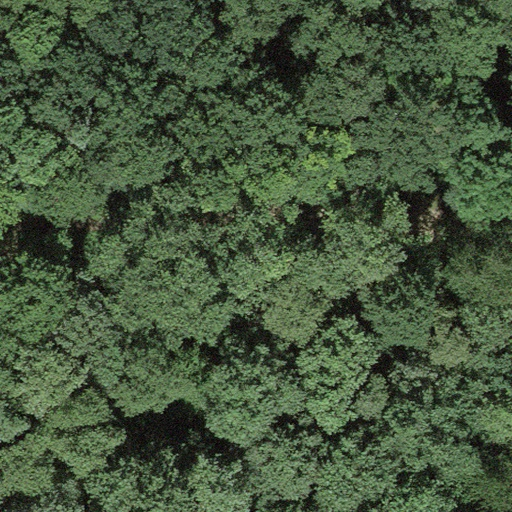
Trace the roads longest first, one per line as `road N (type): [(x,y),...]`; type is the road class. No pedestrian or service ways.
road 1 (track): [(0,172),(511,206)]
road 2 (track): [(489,0),(301,192)]
